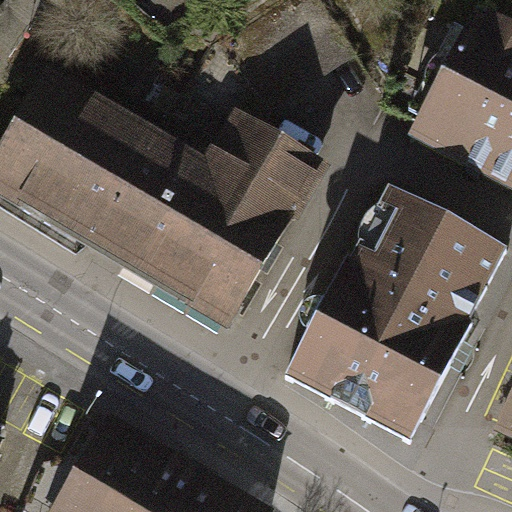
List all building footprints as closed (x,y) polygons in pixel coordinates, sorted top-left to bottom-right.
[(202,161),(231,111),(244,89),(335,34),(311,0),(275,0),(207,42),(153,132),(202,161)] [(511,34),(462,10),(401,131),(511,189),(511,34)] [(45,69),(0,145),(0,193),(225,326),(320,163),(231,111),(202,161),(153,132),(45,69)] [(375,178),(272,370),(403,439),(506,248),(375,178)] [(511,373),(490,419),(511,428),(511,373)] [(261,511),(94,417),(40,511),(261,511)]
